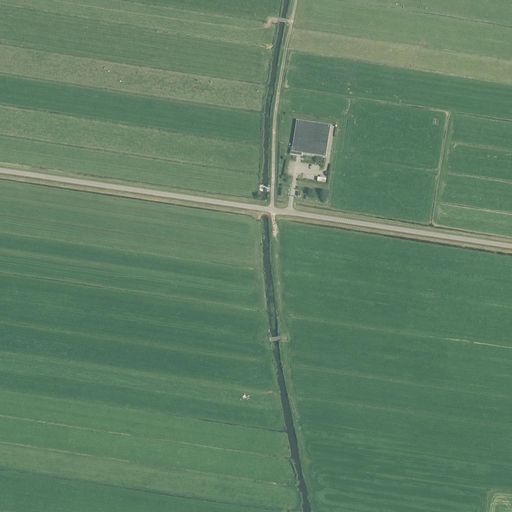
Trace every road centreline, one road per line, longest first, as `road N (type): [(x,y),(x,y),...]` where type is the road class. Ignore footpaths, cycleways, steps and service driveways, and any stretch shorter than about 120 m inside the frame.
road 1 (tertiary): [(511,245),(0,169)]
road 2 (track): [(66,0),(269,25)]
road 3 (track): [(287,337),(316,511)]
road 4 (track): [(272,209),(287,337)]
